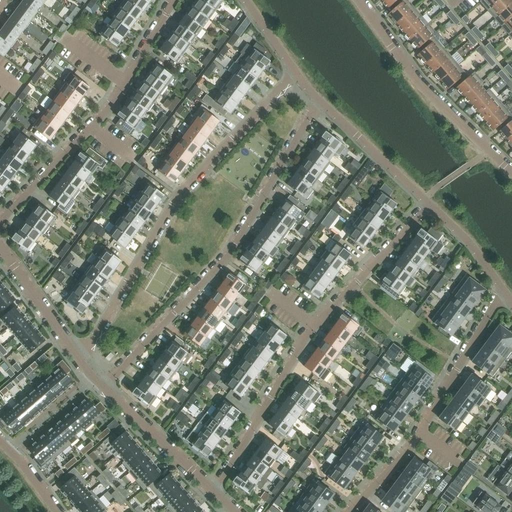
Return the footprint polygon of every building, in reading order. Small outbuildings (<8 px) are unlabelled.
[(43,5),(36,0),(24,0),(23,3),(37,13),(43,5)] [(143,13),(126,0),(124,0),(118,8),(137,21),(143,13)] [(150,4),(144,0),(126,0),(143,13),(150,4)] [(216,12),(200,0),(196,0),(191,7),(209,20),(216,12)] [(223,2),(220,0),(219,0),(200,0),(216,12),(223,2)] [(397,0),(379,0),(380,0),(387,9),(393,4),(397,0)] [(414,8),(406,0),(397,0),(393,4),(397,8),(388,16),(395,24),(414,8)] [(445,5),(440,0),(439,0),(436,3),(440,9),(445,5)] [(488,11),(500,0),(482,0),(480,2),(488,11)] [(495,19),(511,4),(511,1),(510,0),(500,0),(488,11),(495,19)] [(91,10),(95,4),(91,1),(87,7),(91,10)] [(37,13),(23,3),(16,11),(30,22),(37,13)] [(502,27),(511,18),(511,4),(495,19),(502,27)] [(209,20),(191,7),(185,15),(203,29),(209,20)] [(137,21),(118,8),(112,16),(130,30),(137,21)] [(403,32),(421,17),(414,8),(395,24),(403,32)] [(30,22),(16,11),(10,20),(24,31),(30,22)] [(455,17),(450,11),(446,15),(451,21),(455,17)] [(72,21),(76,16),(72,13),(68,18),(72,21)] [(203,29),(185,15),(178,24),(196,38),(203,29)] [(130,30),(112,16),(112,17),(114,18),(108,26),(106,24),(106,25),(124,39),(130,30)] [(470,21),(465,16),(461,19),(466,24),(470,21)] [(78,27),(83,21),(79,17),(74,24),(78,27)] [(410,41),(428,25),(421,17),(403,32),(410,41)] [(460,23),(455,17),(451,21),(456,26),(460,23)] [(509,36),(511,33),(511,18),(502,27),(509,36)] [(231,33),(239,23),(234,19),(231,23),(226,29),(231,33)] [(24,31),(10,20),(3,29),(17,39),(24,31)] [(226,29),(231,23),(227,20),(222,26),(226,29)] [(196,38),(178,24),(172,32),(190,46),(196,38)] [(124,39),(106,25),(100,32),(99,34),(117,48),(124,39)] [(423,44),(432,36),(435,33),(428,25),(410,41),(417,49),(423,44)] [(480,32),(475,27),(471,31),(475,36),(480,32)] [(17,39),(3,29),(0,32),(0,39),(11,48),(17,39)] [(190,46),(172,32),(165,41),(184,55),(190,46)] [(484,37),(480,32),(475,36),(480,41),(484,37)] [(473,38),(468,33),(464,36),(469,41),(473,38)] [(233,48),(240,38),(234,34),(227,44),(233,48)] [(223,44),(227,38),(223,35),(219,41),(223,44)] [(444,49),(432,36),(423,44),(426,49),(418,56),(425,65),(444,49)] [(477,43),(473,38),(469,41),(473,47),(477,43)] [(11,48),(0,39),(0,54),(4,57),(11,48)] [(54,45),(50,42),(50,43),(45,39),(42,44),(46,47),(50,50),(54,45)] [(184,55),(165,41),(158,50),(177,64),(184,55)] [(218,50),(223,44),(219,41),(214,47),(218,50)] [(494,49),(489,43),(485,47),(490,53),(494,49)] [(225,55),(229,49),(225,46),(220,52),(225,55)] [(491,59),(486,53),(480,46),(476,50),(487,62),(491,59)] [(271,62),(261,55),(263,53),(257,49),(256,51),(252,48),(246,57),(264,71),(271,62)] [(432,73),(451,57),(444,49),(425,65),(432,73)] [(499,55),(494,49),(490,53),(495,58),(499,55)] [(52,62),(57,55),(53,52),(48,58),(52,62)] [(210,61),(215,55),(210,52),(206,58),(210,61)] [(220,61),(225,55),(220,52),(216,58),(220,61)] [(264,71),(246,57),(239,66),(257,80),(264,71)] [(439,81),(458,65),(451,57),(432,73),(439,81)] [(205,67),(210,61),(206,58),(201,64),(205,67)] [(496,64),(491,59),(487,62),(492,68),(496,64)] [(174,78),(156,64),(149,73),(167,87),(174,78)] [(212,73),(216,67),(212,64),(208,70),(212,73)] [(469,78),(458,65),(439,81),(447,90),(461,77),(465,82),(469,78)] [(257,80),(239,66),(233,75),(251,88),(257,80)] [(40,78),(44,72),(40,69),(36,75),(40,78)] [(207,79),(212,73),(208,70),(203,76),(207,79)] [(197,79),(187,71),(183,77),(189,81),(193,84),(197,79)] [(506,76),(501,71),(497,74),(501,80),(506,76)] [(167,87),(149,73),(142,82),(161,95),(167,87)] [(464,98),(482,82),(475,73),(469,78),(465,82),(456,89),(464,98)] [(35,84),(40,78),(36,75),(31,81),(35,84)] [(251,88),(233,75),(226,83),(244,97),(251,88)] [(90,88),(74,76),(68,85),(84,97),(90,88)] [(510,81),(506,76),(501,80),(506,85),(510,81)] [(188,90),(193,84),(189,81),(184,87),(188,90)] [(161,95),(142,82),(136,90),(154,104),(161,95)] [(471,106),(489,90),(486,92),(480,85),(483,82),(482,82),(464,98),(471,106)] [(84,97),(68,85),(66,83),(59,92),(77,106),(84,97)] [(244,97),(226,83),(220,92),(238,106),(244,97)] [(27,95),(31,89),(27,86),(23,92),(27,95)] [(195,95),(199,89),(195,86),(191,92),(195,95)] [(154,104),(136,90),(129,99),(148,113),(154,104)] [(478,114),(496,98),(489,90),(471,106),(478,114)] [(22,101),(27,95),(23,92),(18,98),(22,101)] [(77,106),(59,92),(52,101),(71,115),(77,106)] [(190,101),(195,95),(191,92),(186,98),(190,101)] [(220,92),(213,100),(206,95),(202,101),(224,117),(227,112),(231,115),(238,106),(220,92)] [(176,107),(180,101),(176,97),(172,103),(176,107)] [(485,122),(503,106),(496,98),(478,114),(485,122)] [(148,113),(129,99),(123,107),(141,121),(142,121),(140,119),(145,112),(147,113),(148,113)] [(71,115),(52,101),(46,110),(64,123),(71,115)] [(171,113),(176,107),(172,103),(167,110),(171,113)] [(180,116),(184,110),(180,106),(175,112),(180,116)] [(505,128),(511,121),(511,116),(503,106),(485,122),(492,131),(501,124),(505,128)] [(141,121),(123,107),(116,117),(134,130),(141,121)] [(10,118),(14,112),(10,109),(5,115),(10,118)] [(64,123),(46,110),(39,118),(58,132),(64,123)] [(220,122),(204,110),(198,119),(196,117),(195,118),(213,131),(220,122)] [(5,124),(10,118),(5,115),(1,121),(5,124)] [(163,124),(168,118),(163,115),(159,121),(163,124)] [(58,132),(39,118),(33,127),(51,141),(58,132)] [(171,127),(176,121),(172,118),(167,124),(171,127)] [(213,131),(195,118),(189,126),(207,140),(213,131)] [(158,130),(163,124),(159,121),(154,127),(158,130)] [(506,141),(511,136),(511,121),(505,128),(499,133),(506,141)] [(167,133),(171,127),(167,124),(163,130),(167,133)] [(207,140),(189,126),(182,135),(201,149),(207,140)] [(346,147),(341,143),(342,141),(336,137),(335,139),(326,132),(319,141),(335,153),(339,156),(346,147)] [(37,146),(21,134),(14,143),(30,155),(37,146)] [(158,144),(163,138),(159,135),(154,141),(158,144)] [(201,149),(182,135),(182,136),(184,137),(178,145),(176,143),(176,144),(194,157),(201,149)] [(145,148),(150,142),(145,138),(141,145),(145,148)] [(154,150),(158,144),(154,141),(150,147),(154,150)] [(335,153),(319,141),(312,150),(331,163),(329,161),(335,153)] [(30,155),(14,143),(8,151),(6,150),(5,150),(24,164),(30,155)] [(194,157),(176,144),(169,152),(188,166),(194,157)] [(24,164),(5,150),(0,157),(0,159),(17,173),(24,164)] [(331,163),(312,150),(306,158),(324,172),(331,163)] [(99,165),(81,152),(74,161),(93,174),(99,165)] [(188,166),(169,152),(163,161),(181,175),(188,166)] [(141,167),(146,161),(142,157),(137,164),(141,167)] [(324,172),(306,158),(299,167),(318,181),(324,172)] [(17,173),(0,159),(0,160),(0,161),(0,173),(11,181),(17,173)] [(93,174),(74,161),(68,169),(84,182),(90,174),(92,175),(93,174)] [(181,175),(163,161),(156,170),(174,184),(181,175)] [(358,170),(348,163),(344,169),(353,176),(358,170)] [(135,175),(139,169),(135,166),(131,172),(135,175)] [(318,181),(299,167),(293,176),(311,189),(318,181)] [(84,182),(68,169),(61,178),(80,192),(80,191),(78,190),(84,182)] [(357,189),(367,176),(361,171),(351,184),(357,189)] [(120,181),(125,175),(121,172),(116,178),(120,181)] [(11,181),(0,173),(0,186),(4,190),(11,181)] [(311,189),(293,176),(286,185),(307,200),(313,191),(311,189)] [(80,192),(61,178),(55,187),(73,200),(80,192)] [(345,187),(349,181),(345,178),(340,184),(345,187)] [(123,192),(127,186),(123,183),(118,189),(123,192)] [(388,198),(392,192),(384,183),(372,200),(390,214),(397,205),(388,198)] [(165,196),(149,184),(142,192),(140,191),(158,205),(165,196)] [(340,193),(345,187),(340,184),(336,190),(340,193)] [(73,200),(55,187),(48,196),(65,208),(71,199),(73,201),(73,200)] [(109,187),(105,193),(109,196),(113,190),(109,187)] [(349,196),(353,190),(349,187),(344,193),(349,196)] [(118,198),(123,192),(118,189),(114,195),(118,198)] [(158,205),(140,191),(133,200),(152,214),(158,205)] [(344,202),(349,196),(344,193),(340,199),(344,202)] [(332,205),(336,199),(332,195),(327,201),(332,205)] [(101,207),(105,201),(101,198),(96,204),(101,207)] [(305,214),(285,199),(278,208),(296,222),(297,221),(299,223),(305,214)] [(110,209),(114,203),(110,200),(105,206),(110,209)] [(152,214),(133,200),(133,201),(135,202),(129,210),(145,223),(152,214)] [(390,214),(372,200),(372,201),(374,202),(368,210),(366,208),(366,209),(384,222),(390,214)] [(57,218),(38,204),(31,213),(50,227),(57,218)] [(96,213),(101,207),(96,204),(92,210),(96,213)] [(336,213),(340,207),(336,204),(331,210),(336,213)] [(105,215),(110,209),(105,206),(101,212),(105,215)] [(296,222),(278,208),(271,217),(290,230),(296,222)] [(321,219),(326,213),(321,209),(317,215),(321,219)] [(384,222),(366,209),(359,217),(377,231),(384,222)] [(145,223),(129,210),(123,218),(121,217),(139,231),(145,223)] [(50,227),(31,213),(25,222),(43,235),(50,227)] [(317,225),(321,219),(317,215),(312,222),(317,225)] [(139,231),(121,217),(114,226),(132,240),(139,231)] [(290,230),(271,217),(265,225),(283,239),(290,230)] [(377,231),(359,217),(353,226),(371,240),(377,231)] [(325,227),(330,221),(325,218),(321,224),(325,227)] [(84,230),(88,224),(84,221),(79,227),(84,230)] [(43,235),(25,222),(19,230),(35,242),(41,234),(43,236),(43,235)] [(93,232),(97,226),(93,223),(88,229),(93,232)] [(321,233),(325,227),(321,224),(316,230),(321,233)] [(283,239),(265,225),(258,234),(277,248),(283,239)] [(132,240),(114,226),(107,235),(126,249),(132,240)] [(371,240),(353,226),(352,227),(354,228),(348,237),(364,249),(371,240)] [(79,236),(84,230),(79,227),(75,233),(79,236)] [(88,238),(93,232),(88,229),(84,235),(88,238)] [(439,243),(436,241),(437,239),(431,234),(430,236),(421,229),(414,238),(432,252),(439,243)] [(35,242),(19,230),(12,239),(21,246),(19,248),(25,252),(27,251),(28,252),(35,242)] [(306,239),(311,233),(306,230),(302,236),(306,239)] [(277,248),(258,234),(252,243),(270,256),(272,258),(279,249),(277,248)] [(432,252),(414,238),(407,247),(424,259),(430,251),(432,252)] [(298,250),(302,244),(298,241),(293,247),(298,250)] [(308,250),(313,244),(308,241),(304,247),(308,250)] [(270,256),(252,243),(246,251),(264,265),(270,256)] [(352,255),(335,243),(329,251),(327,250),(327,251),(345,264),(352,255)] [(67,253),(71,247),(67,244),(62,250),(67,253)] [(76,255),(80,248),(76,245),(71,251),(76,255)] [(293,256),(298,250),(293,247),(289,253),(293,256)] [(304,256),(308,250),(304,247),(299,253),(304,256)] [(424,259),(407,247),(401,256),(419,269),(420,269),(418,267),(424,259)] [(122,262),(106,249),(99,258),(97,257),(115,271),(122,262)] [(62,259),(67,253),(62,250),(58,256),(62,259)] [(264,265),(246,251),(239,261),(255,273),(261,264),(263,266),(264,265)] [(345,264),(327,251),(320,259),(338,273),(345,264)] [(69,263),(74,257),(69,254),(65,260),(69,263)] [(419,269),(401,256),(395,264),(413,278),(419,269)] [(115,271),(97,257),(91,266),(109,279),(115,271)] [(444,261),(444,260),(439,257),(435,264),(439,267),(444,261)] [(55,267),(60,261),(56,258),(51,264),(55,267)] [(285,267),(289,261),(285,258),(280,264),(285,267)] [(295,267),(300,261),(295,258),(291,264),(295,267)] [(338,273),(320,259),(314,268),(332,282),(338,273)] [(65,269),(69,263),(65,260),(60,266),(65,269)] [(444,270),(449,264),(444,261),(439,267),(444,270)] [(280,273),(285,267),(280,264),(276,270),(280,273)] [(413,278),(395,264),(388,273),(406,287),(407,286),(405,284),(410,277),(412,278),(413,278)] [(109,279),(91,266),(84,274),(102,288),(109,279)] [(332,282),(314,268),(313,268),(315,270),(309,278),(325,290),(332,282)] [(66,278),(56,271),(52,277),(61,284),(66,278)] [(453,276),(447,271),(444,276),(450,280),(453,276)] [(436,282),(440,276),(436,272),(432,278),(436,282)] [(250,288),(229,273),(223,282),(239,294),(243,297),(250,288)] [(284,282),(289,276),(284,273),(280,279),(284,282)] [(406,287),(388,273),(381,282),(399,296),(406,287)] [(102,288),(84,274),(78,283),(96,297),(102,288)] [(479,288),(481,287),(474,282),(473,284),(470,282),(471,281),(466,274),(457,286),(478,301),(483,294),(484,292),(482,291),(479,288)] [(325,290),(309,278),(302,287),(319,299),(325,290)] [(431,288),(436,282),(432,278),(427,284),(431,288)] [(442,288),(446,282),(442,278),(437,284),(442,288)] [(268,290),(272,284),(268,281),(263,287),(268,290)] [(239,294),(223,282),(216,291),(234,304),(235,304),(233,302),(239,294)] [(0,298),(8,291),(1,283),(0,283),(0,298)] [(96,297),(78,283),(71,292),(90,305),(96,297)] [(437,294),(442,288),(437,284),(433,291),(437,294)] [(478,301),(457,286),(451,295),(471,310),(478,301)] [(258,290),(250,300),(256,305),(261,298),(261,299),(266,292),(262,289),(260,291),(258,290)] [(423,299),(427,293),(423,290),(419,296),(423,299)] [(11,312),(7,307),(16,300),(8,291),(0,298),(0,319),(1,320),(11,312)] [(234,304),(216,291),(210,299),(228,313),(234,304)] [(90,305),(71,292),(64,301),(67,303),(66,305),(72,309),(73,308),(83,315),(90,305)] [(471,310),(451,295),(444,303),(465,318),(471,310)] [(429,305),(433,299),(429,296),(424,302),(429,305)] [(228,313),(210,299),(203,308),(222,321),(220,320),(226,312),(228,314),(228,313)] [(251,313),(255,306),(251,303),(247,309),(251,313)] [(465,318),(444,303),(438,312),(458,327),(465,318)] [(412,313),(417,307),(413,304),(408,310),(412,313)] [(259,316),(263,311),(264,309),(259,306),(255,312),(259,316)] [(8,329),(24,315),(16,307),(11,312),(1,320),(8,329)] [(222,321),(203,308),(197,317),(215,330),(222,321)] [(419,318),(424,312),(419,309),(415,315),(419,318)] [(458,327),(438,312),(431,321),(451,336),(458,327)] [(359,326),(343,314),(336,323),(352,335),(359,326)] [(15,337),(31,323),(24,315),(8,329),(15,337)] [(242,324),(247,318),(243,315),(238,321),(242,324)] [(215,330),(197,317),(190,325),(207,337),(213,329),(215,331),(215,330)] [(238,330),(242,324),(238,321),(234,327),(238,330)] [(248,330),(252,324),(248,321),(244,327),(248,330)] [(22,345),(38,332),(31,323),(15,337),(22,345)] [(352,335),(336,323),(329,332),(346,343),(352,335)] [(287,336),(271,324),(264,333),(280,345),(287,336)] [(207,337),(190,325),(183,334),(200,347),(207,337)] [(511,337),(510,336),(511,334),(504,329),(503,331),(500,329),(498,327),(497,329),(492,336),(511,351),(508,348),(511,342),(511,337)] [(30,354),(45,340),(38,332),(22,345),(30,354)] [(229,341),(234,335),(230,332),(225,338),(229,341)] [(239,342),(244,336),(240,332),(235,338),(239,342)] [(346,343),(329,332),(323,340),(341,354),(342,353),(340,352),(346,343)] [(280,345),(264,333),(258,341),(256,340),(274,354),(280,345)] [(511,351),(492,336),(485,345),(505,360),(511,351)] [(225,347),(229,341),(225,338),(221,344),(225,347)] [(235,348),(239,342),(235,338),(231,344),(235,348)] [(386,348),(391,342),(386,339),(382,345),(386,348)] [(274,354),(256,340),(249,349),(267,363),(274,354)] [(341,354),(323,340),(316,349),(334,363),(341,354)] [(192,356),(172,341),(165,350),(183,364),(185,365),(192,356)] [(393,353),(398,347),(393,344),(389,350),(393,353)] [(505,360),(485,345),(479,353),(499,368),(505,360)] [(267,363),(249,349),(243,358),(261,371),(267,363)] [(334,363),(316,349),(310,357),(326,370),(332,361),(334,363)] [(183,364),(165,350),(158,359),(176,372),(183,364)] [(227,359),(231,353),(227,350),(222,356),(227,359)] [(114,356),(111,353),(105,359),(109,362),(114,356)] [(499,368),(479,353),(472,362),(492,378),(499,368)] [(41,364),(48,358),(44,354),(38,359),(41,364)] [(212,364),(217,358),(213,355),(208,361),(212,364)] [(374,364),(378,358),(374,355),(369,361),(374,364)] [(222,365),(227,359),(222,356),(218,362),(222,365)] [(326,370),(310,357),(303,366),(319,379),(326,370)] [(261,371),(243,358),(236,366),(254,380),(261,371)] [(176,372),(158,359),(152,367),(170,381),(176,372)] [(381,368),(386,362),(382,359),(377,365),(381,368)] [(74,384),(66,375),(70,371),(62,361),(49,372),(65,391),(74,384)] [(208,370),(212,364),(208,361),(204,367),(208,370)] [(369,370),(374,364),(369,361),(365,367),(369,370)] [(33,371),(38,366),(35,362),(29,366),(33,371)] [(22,369),(16,363),(12,367),(17,373),(22,369)] [(433,380),(413,364),(406,374),(426,389),(433,380)] [(377,375),(381,368),(377,365),(372,371),(377,375)] [(28,375),(33,371),(29,366),(24,371),(28,375)] [(254,380),(236,366),(230,375),(248,389),(254,380)] [(170,381),(152,367),(145,376),(162,388),(168,380),(170,382),(170,381)] [(15,375),(10,369),(5,372),(11,378),(15,375)] [(65,391),(49,372),(49,373),(51,376),(44,382),(57,398),(65,391)] [(219,381),(209,373),(205,379),(209,382),(215,386),(219,381)] [(361,382),(365,376),(361,373),(356,379),(361,382)] [(20,382),(25,378),(21,374),(16,378),(20,382)] [(426,389),(406,374),(400,382),(420,397),(426,389)] [(248,389),(230,375),(229,375),(231,377),(225,385),(241,398),(248,389)] [(492,390),(472,375),(465,384),(485,399),(492,390)] [(162,388),(145,376),(139,385),(157,398),(158,398),(156,396),(162,388)] [(368,386),(373,380),(369,376),(364,382),(368,386)] [(195,387),(200,381),(196,377),(191,383),(195,387)] [(205,388),(209,382),(205,379),(201,385),(205,388)] [(356,388),(361,382),(356,379),(352,385),(356,388)] [(321,395),(300,380),(294,389),(312,403),(314,404),(321,395)] [(57,398),(44,382),(36,389),(49,405),(57,398)] [(364,392),(368,386),(364,382),(360,389),(364,392)] [(420,397),(400,382),(393,391),(413,406),(420,397)] [(15,392),(12,389),(14,387),(10,383),(5,388),(9,392),(11,395),(15,392)] [(191,393),(195,387),(191,383),(187,389),(191,393)] [(485,399),(465,384),(459,392),(479,408),(485,399)] [(157,398),(139,385),(132,394),(141,401),(140,402),(146,407),(147,405),(150,407),(157,398)] [(0,392),(3,396),(9,392),(5,388),(0,391),(0,392)] [(49,405),(36,389),(27,396),(41,412),(49,405)] [(312,403),(294,389),(287,398),(305,411),(312,403)] [(413,406),(393,391),(387,399),(407,415),(413,406)] [(479,408),(459,392),(452,401),(468,413),(474,405),(478,408),(479,408)] [(182,404),(187,398),(183,395),(178,401),(182,404)] [(193,404),(197,398),(193,395),(188,401),(193,404)] [(344,405),(348,398),(344,395),(339,401),(344,405)] [(507,404),(511,399),(511,398),(507,395),(503,401),(507,404)] [(41,412),(27,396),(19,404),(33,419),(41,412)] [(221,398),(214,407),(216,408),(234,422),(241,413),(221,398)] [(305,411),(287,398),(281,406),(297,418),(303,410),(305,412),(305,411)] [(352,407),(357,401),(352,398),(348,404),(352,407)] [(92,421),(106,409),(100,403),(94,408),(87,399),(78,406),(92,421)] [(407,415),(387,399),(380,408),(400,423),(407,415)] [(167,405),(167,406),(171,409),(176,403),(171,400),(167,405)] [(198,408),(193,404),(188,401),(184,407),(188,410),(189,409),(194,413),(198,408)] [(339,411),(344,405),(339,401),(335,407),(339,411)] [(468,413),(452,401),(446,410),(462,422),(468,413)] [(176,403),(171,409),(176,413),(181,406),(176,403)] [(33,419),(19,404),(11,411),(24,426),(33,419)] [(348,413),(352,407),(348,404),(343,410),(348,413)] [(93,423),(92,421),(78,406),(70,413),(85,430),(93,423)] [(297,418),(281,406),(274,415),(292,429),(293,428),(291,426),(297,418)] [(216,408),(209,417),(228,431),(234,422),(216,408)] [(400,423),(380,408),(373,417),(394,432),(400,423)] [(462,422),(446,410),(439,419),(455,431),(462,422)] [(24,426),(11,411),(0,420),(0,425),(3,429),(8,425),(15,434),(24,426)] [(495,420),(500,414),(495,411),(491,417),(495,420)] [(180,412),(175,418),(180,422),(184,416),(180,412)] [(85,430),(70,413),(62,420),(75,435),(83,429),(84,431),(85,430)] [(205,414),(199,423),(221,439),(228,431),(209,417),(205,414)] [(292,429),(274,415),(267,424),(286,438),(292,429)] [(184,416),(180,422),(184,425),(185,425),(189,419),(184,416)] [(491,426),(495,420),(491,417),(486,423),(491,426)] [(327,427),(331,421),(327,418),(322,424),(327,427)] [(75,435),(62,420),(54,427),(70,446),(78,438),(75,435)] [(336,429),(341,423),(336,420),(332,426),(336,429)] [(383,437),(363,422),(356,431),(377,446),(383,437)] [(111,432),(119,425),(117,423),(109,430),(111,432)] [(199,423),(192,431),(215,448),(221,439),(199,423)] [(501,438),(507,430),(497,423),(491,430),(501,438)] [(322,433),(327,427),(322,424),(318,430),(322,433)] [(332,435),(336,429),(332,426),(327,432),(332,435)] [(70,446),(54,427),(46,434),(62,453),(70,446)] [(105,437),(111,432),(109,430),(107,428),(102,433),(105,437)] [(482,437),(487,431),(483,428),(478,434),(482,437)] [(495,446),(501,438),(491,430),(485,438),(495,446)] [(192,431),(185,440),(193,446),(192,448),(198,452),(199,450),(208,457),(215,448),(192,431)] [(377,446),(356,431),(350,440),(370,455),(377,446)] [(114,456),(133,440),(126,432),(118,439),(113,434),(103,443),(107,448),(114,456)] [(100,442),(105,437),(102,433),(96,438),(100,442)] [(62,453),(46,434),(37,441),(53,460),(62,453)] [(314,445),(318,438),(314,435),(310,441),(314,445)] [(323,446),(328,440),(323,437),(319,443),(323,446)] [(284,452),(266,438),(259,447),(277,461),(284,452)] [(124,461),(140,448),(133,440),(114,456),(115,457),(118,454),(124,461)] [(370,455),(350,440),(344,448),(364,463),(370,455)] [(53,460),(37,441),(28,449),(36,458),(34,460),(42,470),(53,460)] [(472,451),(477,445),(472,442),(468,448),(472,451)] [(89,452),(94,447),(90,443),(85,447),(89,452)] [(319,452),(323,446),(319,443),(314,449),(319,452)] [(83,456),(89,452),(85,447),(80,452),(83,456)] [(277,461),(259,447),(252,456),(268,468),(275,460),(277,461)] [(130,471),(147,456),(140,448),(124,461),(123,463),(130,471)] [(364,463),(344,448),(343,448),(347,451),(341,459),(337,456),(337,457),(357,472),(364,463)] [(303,459),(308,453),(303,449),(299,455),(303,459)] [(303,459),(299,455),(293,451),(289,456),(299,464),(303,459)] [(98,458),(92,452),(88,456),(94,462),(98,458)] [(136,481),(154,465),(147,456),(130,471),(128,472),(136,481)] [(268,468),(252,456),(246,465),(262,477),(268,468)] [(73,466),(78,462),(74,457),(69,462),(73,466)] [(357,472),(337,457),(331,465),(351,481),(357,472)] [(92,465),(86,458),(82,462),(87,468),(92,465)] [(435,473),(414,458),(408,467),(428,482),(435,473)] [(307,468),(311,462),(307,459),(303,465),(307,468)] [(472,476),(478,468),(468,461),(463,469),(472,476)] [(67,471),(73,466),(69,462),(64,466),(67,471)] [(158,477),(162,474),(154,465),(136,481),(143,490),(148,486),(153,491),(156,488),(155,487),(162,481),(158,477)] [(262,477),(246,465),(239,473),(258,487),(258,486),(256,485),(262,477)] [(302,474),(307,468),(303,465),(298,471),(302,474)] [(351,481),(331,465),(324,474),(344,490),(351,481)] [(428,482),(408,467),(401,475),(421,491),(428,482)] [(58,478),(64,473),(61,469),(54,474),(58,478)] [(67,498),(85,482),(74,469),(64,477),(68,482),(60,490),(67,498)] [(111,474),(107,469),(102,472),(107,478),(111,474)] [(288,479),(293,473),(288,470),(284,476),(288,479)] [(258,487),(239,473),(232,482),(251,496),(258,487)] [(511,476),(507,473),(503,478),(499,475),(492,484),(496,487),(508,496),(511,489),(511,476)] [(116,479),(111,474),(107,478),(112,483),(116,479)] [(159,499),(178,483),(170,474),(162,481),(155,487),(156,488),(153,491),(159,499)] [(105,480),(101,475),(96,478),(101,484),(105,480)] [(421,491),(401,475),(395,484),(415,499),(421,491)] [(447,484),(452,478),(447,475),(443,481),(447,484)] [(334,494),(314,479),(307,488),(327,503),(334,494)] [(110,485),(105,480),(101,484),(105,489),(110,485)] [(291,490),(295,483),(291,480),(286,486),(291,490)] [(280,490),(284,484),(280,481),(275,487),(280,490)] [(67,498),(74,506),(89,492),(83,485),(86,483),(85,482),(67,498)] [(166,507),(185,491),(178,483),(159,499),(166,507)] [(456,498),(462,490),(452,483),(446,491),(456,498)] [(415,499),(395,484),(388,493),(409,508),(415,499)] [(125,490),(121,485),(117,489),(121,494),(125,490)] [(286,496),(291,490),(286,486),(282,492),(286,496)] [(275,496),(280,490),(275,487),(271,493),(275,496)] [(327,503),(307,488),(301,497),(321,511),(327,503)] [(437,498),(441,492),(437,489),(432,495),(437,498)] [(130,496),(125,490),(121,494),(126,499),(130,496)] [(79,511),(83,511),(98,499),(91,491),(89,492),(74,506),(79,511)] [(170,511),(176,511),(192,499),(185,491),(166,507),(170,511)] [(456,498),(446,491),(440,498),(450,506),(456,498)] [(120,497),(115,492),(111,495),(116,501),(120,497)] [(497,511),(501,507),(481,492),(472,504),(483,511),(497,511)] [(409,508),(388,493),(382,502),(395,511),(399,511),(404,505),(408,508),(409,508)] [(269,505),(273,499),(269,495),(264,502),(269,505)] [(125,503),(120,497),(116,501),(121,507),(125,503)] [(278,507),(282,501),(278,497),(273,503),(278,507)] [(320,511),(321,511),(301,497),(294,505),(302,511),(320,511)] [(106,508),(99,500),(98,499),(83,511),(106,511),(104,510),(106,508)] [(193,511),(199,507),(192,499),(176,511),(193,511)] [(428,509),(433,503),(429,500),(424,506),(428,509)]
